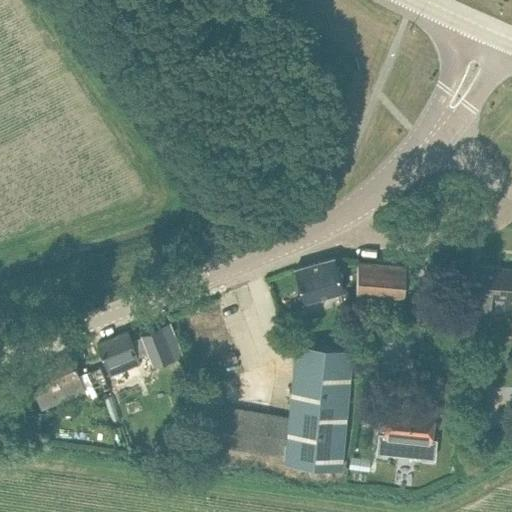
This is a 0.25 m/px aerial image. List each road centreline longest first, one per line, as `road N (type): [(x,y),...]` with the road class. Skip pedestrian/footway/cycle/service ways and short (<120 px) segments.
road 1 (tertiary): [(0,369),(331,221)]
road 2 (residential): [(331,221),(428,242),(462,235),(511,201)]
road 3 (tertiary): [(425,141),(498,32)]
road 4 (tertiary): [(331,221),(370,196),(425,141)]
